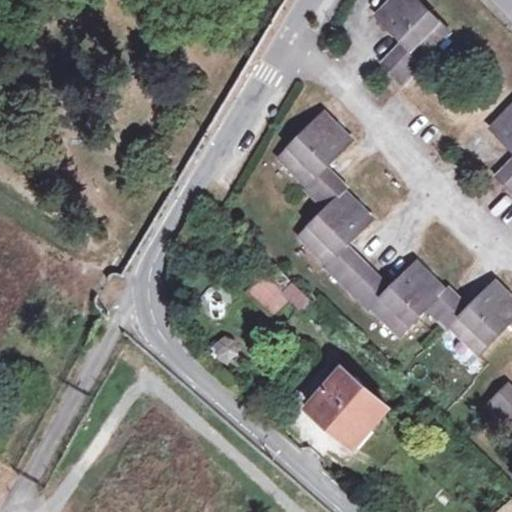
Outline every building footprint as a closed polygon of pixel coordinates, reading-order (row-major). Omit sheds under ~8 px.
[(394,0),(378,17),(407,45),(385,67),(404,87),(426,64),(423,61),(434,50),(431,47),(448,30),(418,0),(394,0)] [(511,107),(492,128),(511,147),(511,165),(498,179),(511,192),(511,107)] [(322,251),(319,254),(330,265),(327,268),(370,310),(373,308),(384,319),(387,316),(404,332),(427,309),(449,330),(451,327),(463,338),(466,335),(483,351),(511,322),(511,295),(497,281),(467,310),(418,262),(388,292),(346,249),(375,219),(324,171),(354,141),(326,114),(284,156),(300,173),(297,176),(309,186),(306,190),(328,212),(305,235),(322,251)] [(265,276),(283,294),(293,284),(276,266),(265,276)] [(221,285),(200,293),(211,322),(233,314),(221,285)] [(228,367),(241,348),(223,335),(209,354),(228,367)] [(357,447),(389,409),(344,370),(311,408),(357,447)] [(509,427),(511,424),(511,391),(505,385),(486,405),(509,427)] [(421,431),(430,421),(410,403),(400,414),(421,431)] [(511,511),(511,503),(500,511),(511,511)]
